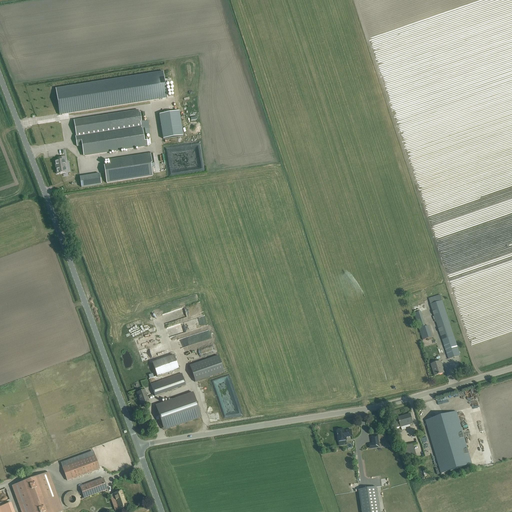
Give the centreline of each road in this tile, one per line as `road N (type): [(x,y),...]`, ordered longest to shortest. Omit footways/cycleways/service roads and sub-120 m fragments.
road 1 (unclassified): [(137,445),(0,76)]
road 2 (unclassified): [(137,445),(398,405),(511,370)]
